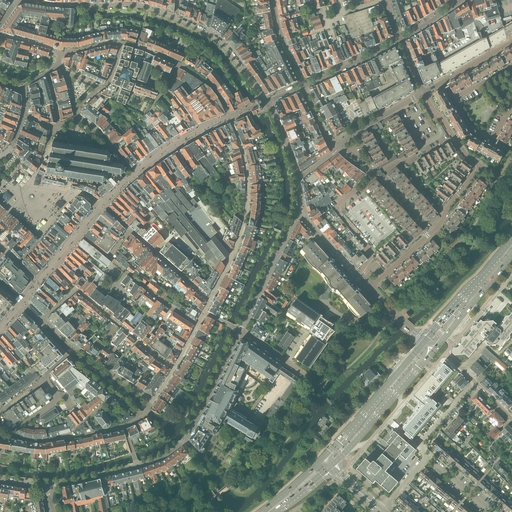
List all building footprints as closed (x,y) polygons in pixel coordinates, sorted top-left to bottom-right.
[(0,7),(5,11),(10,5),(9,3),(4,0),(2,0),(0,4),(0,3),(0,7)] [(163,0),(164,1),(162,9),(167,10),(174,12),(175,0),(163,0)] [(180,0),(180,5),(179,14),(185,16),(185,17),(188,5),(188,0),(185,0),(184,0),(180,0)] [(217,0),(216,6),(212,19),(209,29),(222,38),(240,10),(225,0),(217,0)] [(313,0),(314,3),(316,10),(325,6),(323,0),(313,0)] [(426,4),(424,0),(417,0),(424,17),(430,14),(426,4)] [(428,0),(424,0),(426,4),(430,14),(434,11),(432,6),(430,2),(428,0)] [(434,11),(438,8),(434,0),(428,0),(430,2),(432,6),(434,11)] [(434,0),(438,8),(446,3),(444,0),(434,0)] [(473,0),(472,0),(467,3),(473,19),(479,17),(476,10),(473,0)] [(473,0),(476,10),(479,17),(482,27),(488,25),(486,15),(480,0),(473,0)] [(487,0),(480,0),(486,15),(488,25),(495,23),(487,0)] [(487,0),(495,23),(497,30),(500,29),(498,22),(502,21),(501,18),(498,9),(496,3),(495,0),(487,0)] [(399,21),(406,17),(407,17),(403,7),(404,7),(402,1),(393,5),(394,8),(399,21)] [(423,18),(419,6),(418,6),(416,1),(410,4),(410,5),(412,10),(417,22),(423,18)] [(188,5),(185,17),(190,19),(193,8),(194,6),(194,3),(191,3),(191,5),(188,5)] [(216,6),(207,3),(206,10),(206,15),(206,17),(206,19),(205,26),(209,29),(212,19),(216,6)] [(467,3),(454,12),(461,30),(469,49),(469,50),(473,60),(486,53),(485,52),(483,48),(481,42),(474,22),(473,19),(467,3)] [(14,36),(13,36),(14,35),(15,35),(43,43),(45,35),(49,22),(49,20),(66,22),(66,25),(66,26),(67,27),(68,28),(69,28),(70,28),(71,28),(72,27),(72,26),(73,25),(73,22),(73,19),(75,19),(75,11),(74,10),(68,9),(68,10),(67,10),(58,9),(57,9),(55,9),(55,8),(54,8),(54,9),(52,9),(45,8),(46,8),(44,8),(42,8),(42,7),(41,7),(39,7),(38,7),(37,7),(35,7),(35,6),(34,6),(32,6),(31,6),(28,6),(28,5),(27,5),(25,5),(24,5),(17,7),(16,8),(15,10),(14,10),(15,11),(13,13),(11,15),(11,16),(9,18),(9,19),(7,21),(6,23),(5,23),(5,24),(4,26),(3,27),(2,29),(1,29),(1,30),(0,31),(0,32),(13,36),(13,37),(14,36)] [(382,5),(371,8),(373,13),(384,9),(382,5)] [(417,22),(412,10),(410,5),(404,7),(403,7),(407,17),(406,17),(411,26),(417,22)] [(193,8),(190,19),(197,22),(200,11),(197,10),(198,7),(194,6),(193,8)] [(271,12),(270,6),(255,7),(254,7),(255,11),(256,11),(257,14),(271,12)] [(369,14),(368,9),(344,17),(352,39),(354,38),(361,35),(362,37),(367,50),(373,46),(374,47),(380,43),(374,29),(374,28),(369,14)] [(280,16),(281,20),(281,23),(282,24),(291,21),(290,19),(302,16),(301,11),(299,11),(296,12),(289,14),(280,16)] [(449,15),(456,33),(458,39),(463,52),(468,63),(473,60),(469,50),(469,49),(461,30),(454,12),(449,15)] [(265,21),(272,20),(271,13),(264,14),(263,14),(264,21),(265,21)] [(449,15),(443,19),(452,43),(453,45),(457,55),(462,67),(467,63),(468,63),(463,52),(458,39),(456,33),(449,15)] [(377,18),(380,25),(383,31),(386,40),(393,36),(387,18),(382,20),(381,17),(377,18)] [(403,31),(411,26),(406,17),(399,21),(403,31)] [(296,19),(291,21),(282,24),(285,34),(293,32),(293,33),(300,31),(296,19)] [(443,19),(437,23),(445,46),(452,43),(443,19)] [(265,24),(262,25),(262,24),(261,25),(259,25),(260,28),(273,24),(272,20),(265,21),(265,24)] [(437,23),(431,27),(442,53),(446,62),(447,65),(450,73),(456,70),(451,59),(446,48),(445,46),(437,23)] [(495,23),(488,25),(495,46),(501,43),(497,30),(495,23)] [(380,43),(386,40),(383,31),(380,25),(374,28),(374,29),(380,43)] [(488,25),(482,27),(482,28),(484,33),(487,40),(490,49),(495,46),(488,25)] [(99,27),(99,28),(100,31),(100,33),(102,42),(107,41),(106,33),(107,33),(106,26),(99,27)] [(251,46),(254,44),(257,42),(256,41),(257,41),(256,38),(248,44),(249,45),(246,47),(243,43),(248,38),(244,34),(245,33),(246,32),(245,31),(241,27),(233,35),(227,41),(236,50),(239,55),(249,48),(251,46)] [(431,27),(425,31),(431,46),(432,47),(435,54),(438,61),(439,63),(439,65),(444,76),(445,76),(446,75),(450,73),(447,65),(446,62),(442,53),(431,27)] [(149,40),(155,42),(157,39),(154,38),(153,40),(150,39),(153,32),(151,32),(146,29),(143,28),(141,33),(138,43),(139,44),(145,47),(148,41),(149,41),(149,40)] [(114,40),(121,39),(120,29),(119,29),(119,32),(111,32),(112,36),(113,40),(114,40)] [(131,30),(126,30),(127,40),(135,43),(139,30),(136,29),(135,31),(131,30)] [(229,29),(222,38),(226,41),(233,33),(229,29)] [(274,29),(266,31),(260,33),(262,39),(263,39),(264,39),(275,35),(275,33),(274,29)] [(481,42),(439,65),(444,76),(445,76),(446,75),(450,73),(456,70),(462,67),(467,63),(468,63),(473,60),(486,53),(485,52),(490,49),(495,46),(501,43),(507,39),(504,30),(487,40),(481,42)] [(425,31),(418,35),(424,48),(425,50),(432,47),(431,46),(425,31)] [(287,42),(295,39),(295,38),(293,33),(293,32),(285,34),(287,42)] [(321,40),(319,41),(321,46),(320,46),(322,51),(328,68),(336,64),(329,46),(327,39),(324,32),(319,34),(321,40)] [(93,43),(102,42),(100,33),(91,35),(93,43)] [(348,59),(352,57),(347,43),(345,36),(344,36),(343,34),(339,36),(342,44),(348,59)] [(63,51),(63,50),(63,47),(60,46),(62,39),(59,38),(45,35),(43,43),(43,44),(44,45),(53,48),(63,51)] [(91,35),(76,39),(78,48),(93,43),(91,35)] [(268,44),(277,40),(277,39),(275,35),(264,39),(263,39),(265,45),(268,44)] [(418,35),(412,38),(420,57),(427,54),(425,50),(424,48),(418,35)] [(300,40),(301,39),(300,36),(295,38),(295,39),(287,42),(289,46),(297,43),(296,41),(300,39),(300,40)] [(337,42),(344,61),(348,59),(342,44),(339,36),(336,38),(337,42)] [(307,37),(301,39),(306,50),(307,51),(309,55),(307,51),(312,49),(314,53),(312,49),(309,43),(309,42),(309,41),(307,37)] [(362,37),(355,40),(360,53),(361,53),(368,50),(367,50),(362,37)] [(412,38),(406,42),(407,44),(410,52),(414,60),(421,58),(420,57),(412,38)] [(29,51),(30,45),(21,43),(13,41),(4,39),(2,43),(3,43),(1,47),(6,49),(9,51),(8,54),(4,52),(0,61),(13,65),(19,48),(29,51)] [(72,47),(78,48),(76,39),(62,39),(60,46),(63,47),(63,50),(66,50),(66,49),(72,49),(72,47)] [(309,43),(312,49),(314,53),(315,55),(322,71),(328,68),(322,51),(320,46),(321,46),(319,41),(318,39),(311,42),(310,42),(309,43)] [(149,41),(148,41),(145,47),(152,49),(155,42),(149,40),(149,41)] [(155,42),(152,49),(157,51),(157,53),(160,54),(161,53),(167,55),(177,60),(181,62),(185,55),(183,54),(178,52),(170,48),(172,43),(164,40),(162,45),(155,42)] [(265,52),(272,63),(272,64),(278,62),(278,61),(279,61),(286,58),(279,45),(277,40),(268,44),(263,47),(265,52)] [(351,42),(352,45),(356,55),(360,53),(355,40),(351,42)] [(329,46),(336,64),(344,61),(337,42),(332,43),(333,45),(329,46)] [(352,45),(350,46),(349,42),(347,43),(352,57),(356,55),(352,45)] [(298,44),(290,47),(293,54),(300,51),(299,48),(300,48),(299,46),(299,47),(298,44)] [(38,47),(30,45),(29,51),(29,53),(37,55),(37,54),(42,56),(44,48),(38,47)] [(109,46),(98,48),(100,56),(108,54),(107,54),(108,53),(109,46)] [(130,48),(123,46),(121,54),(118,64),(117,67),(115,73),(113,80),(111,84),(117,87),(121,89),(116,102),(125,105),(133,86),(134,80),(135,80),(135,79),(136,76),(143,52),(136,50),(134,54),(133,53),(129,68),(127,68),(131,53),(129,52),(130,48)] [(252,53),(250,50),(253,49),(251,46),(249,48),(239,55),(241,58),(242,60),(246,66),(259,57),(262,56),(259,51),(252,53)] [(380,57),(377,58),(389,83),(382,86),(380,87),(378,87),(378,88),(383,95),(373,100),(378,111),(414,91),(414,89),(402,65),(404,64),(397,47),(386,54),(380,57)] [(414,60),(413,60),(414,61),(415,64),(417,67),(417,68),(418,68),(419,70),(418,70),(419,71),(420,76),(422,80),(424,84),(428,85),(432,83),(434,82),(438,80),(438,79),(440,78),(444,76),(439,65),(439,63),(438,61),(435,54),(432,47),(425,50),(427,54),(420,57),(421,58),(414,60)] [(47,57),(49,59),(51,56),(48,55),(50,50),(44,48),(42,56),(47,57)] [(511,48),(503,54),(503,55),(468,76),(468,74),(449,85),(453,94),(472,83),(473,85),(477,82),(505,65),(505,66),(509,64),(508,62),(511,59),(511,48)] [(316,74),(311,61),(308,62),(307,60),(310,58),(309,55),(307,51),(306,50),(301,52),(302,56),(303,56),(305,61),(306,63),(308,67),(308,68),(311,76),(316,74)] [(83,52),(79,53),(76,62),(78,63),(75,72),(77,72),(78,69),(82,58),(84,52),(83,52)] [(132,92),(154,99),(158,92),(145,87),(144,87),(145,83),(146,84),(148,76),(152,65),(168,73),(169,74),(173,65),(154,57),(143,52),(136,76),(137,77),(136,80),(136,81),(135,81),(134,80),(133,86),(134,86),(132,92)] [(18,53),(13,65),(27,68),(28,60),(29,60),(29,58),(28,58),(29,55),(18,53)] [(74,54),(74,55),(72,61),(71,61),(69,68),(71,69),(74,62),(76,62),(79,53),(74,54)] [(309,55),(310,58),(311,61),(316,74),(322,71),(315,55),(314,53),(309,55)] [(72,61),(74,55),(65,56),(62,61),(66,62),(65,66),(69,69),(69,68),(71,61),(72,61)] [(259,57),(246,66),(254,77),(261,73),(257,68),(262,65),(264,64),(262,62),(259,57)] [(85,59),(82,58),(78,69),(84,71),(85,71),(87,65),(88,60),(85,59)] [(195,70),(200,63),(198,61),(199,61),(198,60),(195,63),(186,58),(184,63),(195,70)] [(286,58),(279,61),(282,66),(284,70),(291,84),(291,85),(298,82),(291,68),(286,58)] [(373,61),(371,62),(382,86),(389,83),(377,58),(373,61)] [(206,78),(207,77),(213,71),(201,61),(200,63),(195,70),(204,76),(206,78)] [(284,70),(282,66),(279,61),(278,61),(278,62),(272,64),(278,74),(282,81),(285,87),(291,84),(284,70)] [(305,61),(304,62),(298,64),(299,66),(303,64),(305,68),(301,70),(305,79),(311,76),(308,68),(308,67),(306,63),(305,61)] [(380,87),(382,86),(371,62),(364,64),(371,80),(373,82),(377,80),(380,87)] [(266,67),(268,71),(271,76),(279,90),(285,87),(282,81),(278,74),(272,64),(272,63),(266,67)] [(92,67),(88,77),(89,78),(92,79),(95,70),(96,68),(96,65),(93,64),(92,67)] [(261,73),(254,77),(255,78),(261,87),(262,89),(267,95),(273,92),(269,85),(265,79),(263,77),(262,75),(264,73),(268,71),(266,67),(264,64),(262,65),(264,68),(262,70),(263,72),(261,73)] [(92,67),(87,65),(85,71),(84,71),(83,75),(85,76),(88,77),(92,67)] [(99,71),(98,75),(106,78),(107,76),(111,68),(101,65),(99,71)] [(369,92),(378,88),(378,87),(379,87),(380,87),(377,80),(373,82),(371,80),(364,65),(357,68),(366,87),(368,91),(369,92),(369,91),(369,92)] [(368,91),(366,87),(357,68),(350,71),(358,87),(360,90),(362,89),(364,94),(368,91)] [(189,115),(195,126),(203,123),(225,114),(220,103),(215,96),(210,90),(207,87),(205,85),(198,80),(190,75),(186,72),(179,69),(174,76),(167,87),(176,99),(180,103),(185,111),(189,115)] [(52,82),(53,85),(64,81),(63,77),(62,77),(60,70),(52,73),(50,74),(51,76),(52,82)] [(207,77),(216,90),(223,85),(219,79),(217,76),(215,74),(213,71),(207,77)] [(268,71),(264,73),(267,78),(265,79),(269,85),(273,92),(279,90),(271,76),(268,71)] [(350,71),(344,74),(348,82),(347,82),(349,86),(353,93),(357,91),(355,88),(358,87),(350,71)] [(349,86),(347,82),(348,82),(344,74),(337,77),(339,82),(343,91),(347,89),(346,88),(349,86)] [(98,75),(96,81),(104,84),(106,78),(98,75)] [(334,101),(332,102),(333,104),(334,105),(336,105),(341,103),(342,104),(349,100),(348,100),(347,98),(347,97),(346,95),(345,95),(343,91),(336,77),(330,80),(324,83),(330,95),(331,94),(333,98),(333,99),(334,101)] [(45,79),(44,78),(43,78),(38,81),(41,87),(40,87),(37,89),(38,90),(30,93),(31,100),(30,100),(32,111),(32,116),(34,116),(34,117),(36,118),(36,116),(36,115),(38,115),(38,116),(45,117),(45,118),(49,118),(50,123),(56,123),(55,122),(55,121),(54,116),(53,112),(52,105),(50,96),(48,87),(45,79),(46,79),(45,79)] [(41,87),(38,81),(28,87),(30,93),(38,90),(37,89),(40,87),(41,87)] [(67,91),(64,81),(53,85),(55,94),(67,91)] [(324,83),(319,85),(326,98),(328,97),(330,101),(331,100),(332,102),(334,101),(333,99),(333,98),(331,94),(330,95),(324,83)] [(107,88),(103,91),(99,93),(98,94),(105,98),(107,99),(108,98),(110,99),(112,94),(114,94),(117,87),(111,84),(109,86),(107,88)] [(223,85),(216,90),(220,95),(227,90),(223,85)] [(322,101),(326,99),(326,98),(319,85),(315,87),(322,101)] [(315,87),(309,89),(309,90),(317,103),(318,103),(322,101),(315,87)] [(6,101),(5,104),(8,105),(10,101),(14,92),(8,89),(3,100),(6,101)] [(227,90),(220,95),(226,103),(231,100),(233,98),(227,90)] [(448,116),(449,119),(461,140),(470,135),(456,111),(457,111),(455,107),(452,109),(441,90),(433,94),(447,117),(448,116)] [(69,100),(67,91),(55,94),(57,100),(61,99),(62,103),(69,100)] [(368,91),(364,94),(363,94),(366,99),(365,99),(364,100),(371,114),(378,111),(371,96),(369,92),(369,91),(369,92),(368,91)] [(14,92),(10,101),(21,104),(21,101),(21,96),(14,92)] [(250,103),(249,103),(247,98),(242,100),(239,92),(234,94),(235,98),(236,102),(233,104),(236,110),(250,103)] [(301,93),(294,96),(300,109),(301,111),(302,113),(303,116),(311,112),(301,93)] [(92,108),(98,113),(99,112),(100,111),(99,109),(101,107),(102,108),(104,106),(102,105),(107,99),(105,98),(98,94),(88,103),(88,104),(92,108)] [(294,96),(287,98),(293,111),(294,112),(300,109),(294,96)] [(287,98),(281,101),(286,112),(279,114),(281,119),(290,115),(289,113),(293,111),(287,98)] [(57,100),(59,110),(65,108),(70,107),(69,100),(62,103),(61,99),(57,100)] [(190,129),(195,126),(189,115),(185,111),(180,103),(176,99),(171,102),(175,109),(172,111),(172,112),(173,113),(186,130),(190,129)] [(327,101),(326,99),(322,101),(318,103),(321,109),(329,104),(327,101)] [(231,100),(226,103),(231,113),(236,110),(233,104),(231,100)] [(365,117),(365,118),(369,115),(371,114),(364,100),(361,102),(358,103),(364,117),(365,117)] [(8,105),(21,110),(21,104),(10,101),(8,105)] [(186,130),(173,113),(172,112),(169,113),(166,109),(167,109),(160,101),(155,105),(158,108),(159,109),(179,134),(186,130)] [(275,105),(279,114),(286,112),(281,101),(276,103),(275,105)] [(417,103),(421,109),(421,110),(428,122),(431,120),(425,109),(425,108),(421,102),(420,101),(417,103)] [(334,105),(333,104),(332,102),(329,104),(321,109),(328,120),(339,114),(334,105)] [(8,105),(5,104),(2,104),(1,108),(20,114),(21,110),(8,105)] [(101,115),(98,113),(92,108),(88,104),(87,105),(81,113),(84,115),(83,115),(84,116),(91,121),(91,122),(92,122),(95,124),(102,116),(101,115)] [(110,110),(105,106),(101,110),(107,115),(110,110)] [(59,114),(60,121),(66,119),(70,117),(73,116),(72,112),(70,107),(65,108),(58,110),(59,114)] [(252,111),(251,111),(251,112),(252,113),(252,114),(253,115),(257,114),(256,112),(257,112),(260,110),(261,110),(262,108),(261,107),(260,107),(259,107),(258,107),(256,108),(255,109),(253,110),(252,111)] [(19,119),(20,114),(1,108),(0,108),(0,112),(5,114),(13,118),(13,117),(19,119)] [(157,118),(172,138),(179,134),(159,109),(154,113),(154,114),(152,115),(155,119),(157,118)] [(158,132),(166,142),(172,138),(157,118),(155,119),(152,115),(149,111),(141,118),(147,126),(151,130),(153,128),(157,133),(158,132)] [(283,124),(283,125),(297,120),(297,119),(301,117),(303,116),(302,113),(302,114),(301,111),(299,113),(299,112),(293,115),(281,120),(282,121),(283,124)] [(0,120),(2,122),(9,125),(16,128),(17,125),(18,119),(13,117),(13,118),(5,114),(0,112),(0,120)] [(95,124),(99,128),(108,118),(109,117),(102,112),(100,114),(99,112),(98,113),(101,115),(102,116),(95,124)] [(304,123),(306,129),(316,124),(311,112),(303,116),(301,117),(304,123)] [(347,129),(344,123),(339,114),(328,120),(327,121),(336,135),(347,129)] [(36,116),(36,118),(39,119),(50,123),(49,118),(45,118),(45,117),(38,116),(38,115),(36,115),(36,116)] [(252,120),(249,115),(245,117),(244,117),(249,129),(250,132),(250,133),(251,136),(260,130),(256,125),(254,125),(252,120)] [(381,125),(388,121),(395,116),(394,115),(380,123),(380,122),(377,124),(380,130),(383,128),(381,125)] [(396,116),(395,116),(388,121),(391,125),(390,126),(395,133),(405,127),(401,120),(398,115),(397,116),(396,116)] [(511,117),(509,116),(507,119),(509,120),(498,139),(506,144),(511,134),(511,117)] [(243,135),(238,136),(241,143),(247,142),(246,140),(248,139),(251,139),(252,138),(251,136),(250,133),(250,132),(249,129),(244,117),(234,122),(235,123),(234,123),(234,124),(234,125),(237,132),(238,135),(243,133),(242,130),(244,129),(246,134),(243,134),(243,135)] [(32,132),(39,135),(41,131),(38,130),(38,129),(36,129),(34,128),(35,126),(36,125),(37,125),(37,124),(33,121),(28,119),(26,118),(26,120),(25,121),(23,127),(22,128),(32,132)] [(112,121),(108,118),(99,128),(102,131),(112,121)] [(0,126),(7,131),(7,132),(14,134),(16,128),(9,125),(2,122),(0,120),(0,126)] [(297,126),(300,125),(297,120),(283,125),(286,131),(296,127),(297,126)] [(105,135),(113,128),(116,125),(112,121),(102,131),(105,135)] [(229,123),(225,125),(231,136),(233,141),(236,140),(235,136),(229,123)] [(42,136),(47,139),(48,134),(49,130),(45,129),(38,124),(37,127),(37,128),(36,129),(38,129),(38,130),(41,131),(39,135),(40,135),(40,136),(42,136)] [(306,129),(305,130),(306,132),(309,131),(310,134),(311,134),(314,132),(319,129),(316,124),(306,129)] [(113,145),(116,143),(121,138),(121,137),(125,134),(116,125),(113,128),(116,132),(109,139),(109,140),(113,145)] [(225,125),(222,127),(227,138),(228,138),(231,136),(225,125)] [(371,132),(372,132),(378,129),(376,125),(367,131),(369,133),(371,132)] [(0,134),(4,139),(2,140),(3,141),(9,144),(12,137),(13,137),(14,134),(7,132),(7,131),(0,126),(0,134)] [(143,128),(144,129),(148,134),(152,139),(159,147),(162,145),(151,130),(147,126),(145,128),(144,127),(143,128)] [(222,127),(216,130),(225,145),(226,145),(227,144),(227,145),(229,144),(228,143),(230,142),(228,138),(227,138),(222,127)] [(286,131),(291,144),(301,139),(302,139),(306,137),(303,131),(302,131),(301,129),(297,131),(296,127),(286,131)] [(399,140),(402,145),(412,139),(409,134),(405,127),(395,133),(399,141),(399,140)] [(17,140),(22,143),(25,137),(37,142),(40,135),(39,135),(32,132),(22,128),(17,140)] [(109,139),(116,132),(113,128),(105,135),(109,139)] [(140,161),(145,157),(149,153),(144,146),(140,140),(139,140),(135,135),(136,134),(133,130),(134,129),(132,128),(125,134),(121,137),(121,138),(116,143),(113,145),(114,146),(117,144),(118,143),(123,139),(129,147),(140,161)] [(136,134),(135,135),(139,140),(140,140),(144,146),(149,153),(155,149),(151,144),(141,131),(139,128),(134,132),(136,134)] [(151,130),(162,145),(166,142),(158,132),(157,133),(153,128),(151,130)] [(155,149),(159,147),(152,139),(148,134),(144,129),(141,131),(151,144),(155,149)] [(311,134),(312,137),(311,138),(312,139),(312,140),(313,140),(319,137),(322,135),(319,129),(314,132),(311,134)] [(225,145),(216,130),(211,133),(218,143),(223,151),(223,152),(225,155),(232,152),(234,151),(234,150),(233,148),(231,143),(229,144),(227,145),(227,144),(226,145),(225,145)] [(249,141),(251,140),(252,143),(254,143),(253,139),(262,134),(263,134),(260,130),(251,136),(252,138),(251,139),(248,139),(249,141)] [(367,131),(362,134),(364,137),(361,138),(362,140),(364,143),(374,137),(372,132),(371,132),(369,133),(367,131)] [(219,153),(220,154),(223,152),(223,151),(218,143),(211,133),(206,135),(213,145),(219,153)] [(77,181),(78,181),(78,180),(81,180),(82,181),(82,182),(83,180),(87,181),(86,183),(87,183),(88,181),(91,182),(91,183),(92,184),(92,182),(96,182),(96,184),(97,184),(97,183),(102,183),(103,182),(105,181),(106,181),(107,180),(105,179),(106,179),(106,176),(108,175),(108,173),(112,174),(112,176),(113,174),(116,175),(115,176),(116,176),(116,175),(120,175),(120,177),(121,177),(121,175),(123,173),(124,174),(125,173),(124,172),(124,169),(125,169),(125,168),(124,168),(122,166),(123,164),(122,164),(121,163),(119,161),(114,153),(111,153),(111,155),(109,155),(107,152),(108,151),(107,150),(108,150),(105,149),(103,148),(92,145),(78,143),(73,142),(72,142),(72,143),(73,143),(72,144),(72,146),(68,145),(68,142),(69,137),(64,137),(60,136),(55,135),(54,135),(53,141),(52,141),(52,143),(51,142),(51,143),(52,144),(50,150),(48,160),(45,172),(45,174),(44,174),(44,175),(44,176),(43,176),(42,181),(42,182),(43,182),(43,181),(45,182),(46,183),(46,182),(49,183),(48,183),(49,183),(52,183),(52,184),(55,184),(55,185),(55,184),(58,185),(61,186),(62,186),(64,186),(64,187),(65,187),(65,186),(66,182),(72,183),(72,180),(73,181),(73,179),(77,179),(77,181)] [(206,135),(201,138),(208,149),(216,161),(222,158),(220,154),(219,153),(213,145),(206,135)] [(312,139),(311,138),(310,135),(309,135),(306,137),(302,139),(301,139),(291,144),(293,151),(303,145),(307,143),(310,141),(310,140),(312,139)] [(293,151),(296,157),(305,152),(313,147),(316,145),(325,141),(322,136),(322,135),(319,137),(313,140),(314,140),(313,141),(313,140),(313,141),(311,142),(310,141),(307,143),(303,145),(293,151)] [(374,137),(364,143),(366,145),(368,150),(371,155),(381,149),(378,145),(378,144),(374,137)] [(500,162),(503,156),(504,154),(485,143),(486,142),(483,139),(481,142),(471,137),(467,145),(480,153),(481,152),(500,162)] [(208,149),(201,138),(194,142),(200,150),(206,159),(212,166),(217,162),(216,161),(208,149)] [(118,143),(125,151),(135,164),(140,161),(129,147),(123,139),(118,143)] [(404,149),(406,153),(409,157),(416,153),(419,151),(415,144),(412,139),(402,145),(405,149),(404,149)] [(28,147),(28,146),(22,143),(17,140),(16,144),(20,148),(24,151),(28,147)] [(230,142),(231,143),(233,148),(234,150),(238,148),(236,140),(233,141),(230,142)] [(251,140),(241,143),(243,149),(253,146),(252,143),(251,140)] [(32,141),(28,146),(28,147),(24,151),(19,157),(22,161),(23,162),(23,163),(28,158),(31,154),(33,151),(36,149),(33,146),(34,145),(36,147),(38,144),(37,143),(37,144),(35,143),(32,141)] [(316,145),(313,147),(316,152),(319,151),(327,146),(325,141),(316,145)] [(200,150),(194,142),(187,146),(193,155),(193,156),(197,161),(200,165),(203,170),(204,169),(209,176),(214,182),(220,177),(212,166),(206,159),(200,150)] [(439,149),(445,160),(452,155),(457,152),(452,144),(451,142),(446,145),(439,149)] [(131,168),(135,164),(125,151),(118,143),(117,144),(120,147),(116,149),(118,152),(125,160),(126,161),(128,163),(131,168)] [(16,144),(14,150),(18,156),(19,157),(24,151),(20,148),(16,144)] [(187,146),(179,151),(185,159),(192,170),(194,172),(196,176),(201,183),(209,176),(204,169),(203,170),(200,165),(197,161),(193,156),(193,155),(187,146)] [(319,151),(316,152),(314,153),(318,159),(324,155),(330,151),(327,146),(319,151)] [(296,157),(298,165),(314,153),(316,152),(313,147),(305,152),(296,157)] [(381,149),(371,155),(373,160),(374,160),(376,164),(378,167),(381,165),(388,161),(384,153),(383,153),(381,149)] [(437,164),(445,160),(439,149),(432,154),(432,153),(427,156),(433,166),(437,164)] [(28,158),(23,163),(24,163),(24,164),(26,165),(29,168),(32,163),(36,158),(36,157),(38,152),(35,151),(32,155),(31,154),(28,158)] [(185,159),(179,151),(176,152),(181,159),(190,172),(191,174),(194,172),(192,170),(185,159)] [(176,152),(170,157),(180,172),(186,179),(187,181),(191,178),(190,176),(191,174),(190,172),(181,159),(176,152)] [(234,161),(241,158),(239,152),(233,155),(232,155),(234,161)] [(245,154),(247,162),(254,160),(257,160),(255,152),(252,152),(245,154)] [(307,167),(318,159),(314,153),(298,165),(299,165),(299,167),(301,171),(307,167)] [(335,169),(337,171),(340,168),(343,166),(348,161),(343,157),(339,153),(329,161),(335,169)] [(409,157),(406,153),(404,154),(404,153),(398,157),(401,162),(406,159),(407,161),(417,155),(416,153),(409,157)] [(384,170),(399,161),(396,156),(388,161),(381,165),(384,170)] [(428,169),(433,166),(427,156),(422,159),(415,163),(421,174),(429,169),(428,169)] [(32,163),(29,168),(31,169),(35,172),(38,166),(40,161),(39,161),(40,158),(36,157),(36,158),(32,163)] [(180,172),(170,157),(165,160),(173,172),(181,183),(183,186),(184,187),(188,185),(186,182),(187,181),(186,179),(180,172)] [(48,160),(47,159),(45,159),(43,162),(40,167),(37,173),(43,176),(44,176),(44,175),(44,174),(45,174),(45,172),(48,160)] [(231,163),(233,169),(237,168),(237,167),(242,166),(241,159),(231,163)] [(166,169),(170,175),(172,178),(174,181),(177,179),(180,183),(177,185),(180,188),(183,186),(181,183),(173,172),(165,160),(161,162),(166,169)] [(249,172),(260,171),(259,167),(264,166),(265,166),(265,168),(275,165),(274,161),(265,164),(263,164),(260,165),(259,165),(248,166),(249,172)] [(332,171),(335,169),(329,161),(324,165),(329,171),(329,170),(330,171),(332,170),(332,171)] [(345,172),(352,165),(348,162),(348,161),(343,166),(340,168),(342,170),(344,173),(345,172)] [(454,172),(463,179),(469,172),(469,173),(471,170),(472,169),(473,168),(467,164),(464,161),(463,161),(460,165),(454,172)] [(161,162),(154,167),(158,172),(162,177),(161,177),(166,183),(173,192),(178,199),(188,210),(190,212),(195,208),(193,206),(197,203),(193,198),(189,201),(181,190),(180,188),(177,185),(180,183),(177,179),(174,181),(172,178),(170,175),(166,169),(161,162)] [(329,171),(324,165),(318,169),(325,175),(327,173),(329,175),(330,174),(331,176),(332,175),(329,171)] [(348,176),(346,179),(348,181),(351,178),(359,169),(357,168),(352,165),(345,172),(348,176)] [(237,175),(244,174),(244,173),(242,166),(237,167),(237,168),(233,169),(235,175),(237,175)] [(184,214),(188,210),(178,199),(173,192),(166,183),(161,177),(162,177),(158,172),(154,167),(147,172),(156,184),(175,205),(183,215),(184,214)] [(397,185),(406,177),(400,171),(396,167),(388,175),(392,179),(397,185)] [(318,169),(316,170),(323,179),(325,181),(328,179),(326,176),(325,175),(318,169)] [(351,178),(357,183),(365,173),(359,169),(351,178)] [(325,181),(323,179),(316,170),(313,172),(322,183),(325,181)] [(380,170),(379,171),(378,171),(376,172),(382,179),(385,176),(383,173),(382,174),(380,170)] [(156,184),(147,172),(142,176),(153,188),(169,208),(171,211),(173,213),(188,232),(186,233),(186,234),(187,233),(189,235),(190,237),(192,240),(194,242),(196,245),(198,247),(201,250),(206,256),(209,254),(211,251),(206,244),(207,243),(197,230),(184,214),(183,215),(175,205),(156,184)] [(307,183),(308,185),(311,183),(314,188),(317,187),(322,184),(322,183),(313,172),(302,181),(301,182),(302,186),(307,183)] [(449,179),(446,183),(455,190),(456,189),(457,188),(459,185),(463,179),(454,172),(449,178),(449,179)] [(108,173),(108,175),(108,176),(108,177),(108,179),(108,180),(109,182),(110,183),(109,183),(113,187),(116,184),(111,179),(112,178),(112,176),(112,174),(108,173)] [(122,179),(121,177),(120,177),(120,175),(116,175),(116,176),(115,176),(116,175),(113,174),(112,176),(112,178),(111,179),(116,184),(122,179)] [(232,183),(237,181),(238,180),(244,181),(244,174),(237,175),(235,175),(235,176),(228,178),(232,183)] [(108,176),(108,175),(106,176),(106,179),(105,179),(107,180),(106,181),(105,181),(103,182),(102,183),(101,183),(102,185),(101,186),(102,188),(102,189),(105,193),(106,194),(113,187),(109,183),(110,183),(109,182),(108,180),(108,179),(108,177),(108,176)] [(153,188),(142,176),(136,181),(144,190),(151,198),(157,205),(163,211),(167,215),(171,211),(169,208),(153,188)] [(376,177),(366,186),(367,188),(376,180),(377,179),(376,177)] [(412,184),(406,177),(397,185),(403,191),(406,196),(415,188),(412,184)] [(84,191),(86,186),(77,185),(77,182),(77,181),(77,179),(73,179),(73,181),(72,180),(72,183),(72,184),(71,184),(70,186),(70,189),(77,190),(84,191)] [(367,188),(368,189),(373,194),(374,194),(377,197),(386,189),(382,185),(382,186),(376,180),(367,188)] [(446,228),(445,229),(446,230),(446,229),(448,230),(452,233),(468,212),(467,211),(487,186),(480,180),(460,206),(459,206),(457,209),(458,210),(445,227),(446,228)] [(168,216),(167,215),(163,211),(157,205),(151,198),(144,190),(136,181),(132,184),(144,197),(149,203),(157,212),(164,220),(168,216)] [(336,187),(340,190),(344,194),(345,194),(345,195),(349,191),(351,189),(352,189),(351,189),(350,187),(346,184),(344,186),(340,182),(336,187)] [(259,185),(250,186),(250,194),(261,194),(263,194),(263,192),(259,192),(259,187),(265,186),(267,186),(266,183),(261,184),(259,184),(259,185)] [(304,194),(311,190),(308,185),(307,183),(302,186),(304,192),(304,194)] [(455,190),(446,183),(443,186),(437,193),(446,200),(451,194),(452,194),(454,192),(455,191),(455,190)] [(86,184),(86,186),(84,191),(93,195),(95,189),(95,187),(86,184)] [(162,221),(164,220),(157,212),(149,203),(144,197),(132,184),(128,187),(140,201),(140,200),(145,206),(148,209),(151,207),(162,221)] [(341,196),(344,194),(340,190),(334,184),(333,184),(326,189),(322,191),(318,193),(319,196),(314,198),(315,198),(306,202),(307,208),(325,197),(328,195),(333,192),(335,190),(341,196)] [(144,208),(145,206),(140,200),(140,201),(128,187),(127,188),(124,191),(132,198),(131,198),(138,205),(140,203),(144,208)] [(304,194),(305,199),(315,195),(314,191),(315,190),(316,191),(318,190),(317,187),(314,188),(311,190),(304,194)] [(102,188),(96,190),(98,191),(97,192),(98,192),(98,193),(100,197),(105,193),(102,189),(102,188)] [(415,188),(406,196),(410,200),(411,200),(416,206),(425,198),(419,191),(419,192),(415,188)] [(386,208),(395,200),(389,194),(390,194),(386,189),(377,197),(381,201),(380,202),(386,208)] [(132,198),(124,191),(120,195),(132,207),(136,211),(143,218),(147,215),(145,213),(144,211),(144,212),(138,205),(131,198),(132,198)] [(319,196),(318,193),(317,194),(315,195),(305,199),(306,202),(315,198),(314,198),(319,196)] [(120,195),(116,199),(127,209),(135,218),(140,223),(143,226),(147,222),(143,218),(136,211),(132,207),(120,195)] [(318,210),(322,209),(327,205),(329,204),(332,202),(330,198),(328,195),(325,197),(307,208),(309,217),(318,210)] [(77,197),(75,199),(82,205),(77,211),(84,216),(90,208),(90,205),(87,202),(82,198),(77,197)] [(431,204),(425,198),(416,206),(421,211),(421,212),(425,216),(434,208),(430,204),(431,204)] [(75,199),(71,205),(76,209),(77,211),(82,205),(75,199)] [(120,218),(128,226),(135,218),(127,209),(116,199),(114,201),(108,207),(118,216),(120,218)] [(395,200),(386,208),(392,215),(392,214),(396,218),(405,210),(401,206),(400,206),(395,200)] [(260,205),(252,204),(251,207),(251,210),(259,212),(259,209),(260,208),(259,208),(260,206),(260,205)] [(67,209),(73,214),(76,209),(71,205),(67,209)] [(434,208),(425,216),(429,220),(431,218),(433,221),(437,216),(436,214),(437,212),(434,208)] [(67,209),(63,214),(70,220),(77,225),(79,222),(71,216),(73,214),(67,209)] [(73,214),(71,216),(79,222),(84,216),(77,211),(76,209),(73,214)] [(318,210),(309,217),(314,222),(321,216),(325,213),(322,209),(318,210)] [(405,210),(396,218),(399,222),(405,229),(414,221),(408,215),(408,214),(405,210)] [(115,228),(119,224),(105,211),(100,216),(112,226),(115,228)] [(335,217),(337,215),(338,215),(335,212),(332,213),(329,216),(317,226),(320,230),(321,228),(328,223),(327,221),(331,217),(333,219),(335,217)] [(8,213),(4,218),(1,222),(5,225),(12,216),(8,213)] [(180,238),(181,237),(186,233),(188,232),(173,213),(169,216),(169,215),(168,216),(164,220),(165,220),(167,223),(169,225),(172,229),(173,228),(180,238)] [(59,220),(65,225),(67,224),(73,230),(77,226),(77,225),(70,220),(63,214),(60,219),(59,220)] [(314,222),(317,226),(329,216),(327,214),(327,215),(322,218),(321,216),(314,222)] [(0,236),(3,233),(4,233),(5,231),(8,228),(15,219),(14,218),(12,216),(5,225),(1,222),(0,223),(0,236)] [(100,217),(96,221),(108,231),(109,229),(111,230),(113,232),(116,229),(119,231),(122,227),(119,224),(115,228),(112,226),(100,216),(100,217)] [(234,216),(232,221),(239,227),(241,222),(234,216)] [(128,226),(135,232),(139,229),(139,228),(137,226),(140,223),(135,218),(128,226)] [(9,234),(12,231),(15,227),(19,222),(15,219),(8,228),(5,231),(9,234)] [(150,225),(151,227),(145,232),(146,233),(141,237),(147,242),(152,237),(157,232),(160,229),(163,227),(161,224),(157,219),(153,223),(150,225)] [(323,233),(327,237),(335,231),(340,226),(344,223),(340,219),(338,221),(335,223),(331,227),(331,226),(323,233)] [(59,220),(56,224),(61,228),(62,229),(69,235),(73,230),(67,224),(65,225),(59,220)] [(236,237),(239,227),(232,221),(230,220),(229,224),(231,225),(229,230),(236,237)] [(296,227),(293,233),(301,237),(302,238),(310,231),(309,229),(301,220),(300,220),(296,227)] [(101,230),(116,242),(120,237),(122,234),(125,230),(122,227),(119,231),(116,229),(113,232),(111,230),(109,229),(108,231),(96,221),(93,225),(98,229),(100,230),(101,230)] [(329,225),(328,223),(321,228),(320,230),(323,233),(331,226),(331,227),(335,223),(334,221),(331,224),(330,224),(329,225)] [(414,221),(405,229),(411,235),(415,239),(423,231),(419,226),(419,227),(414,221)] [(9,238),(11,240),(12,238),(16,234),(23,226),(19,222),(15,227),(12,231),(9,234),(7,237),(9,238)] [(61,228),(56,224),(52,228),(48,233),(46,237),(52,242),(59,247),(69,235),(62,229),(61,228)] [(98,229),(93,225),(89,231),(97,237),(93,243),(107,254),(116,242),(101,230),(100,230),(98,229)] [(215,234),(217,232),(219,231),(213,225),(209,228),(215,234)] [(12,238),(17,243),(19,241),(21,239),(22,237),(28,231),(23,226),(16,234),(12,238)] [(246,226),(244,230),(247,231),(246,233),(254,235),(256,228),(254,227),(254,228),(248,226),(246,226)] [(137,233),(141,237),(146,233),(145,232),(143,230),(142,231),(140,229),(137,233)] [(236,237),(229,230),(227,229),(223,240),(231,249),(232,248),(236,237)] [(252,238),(254,235),(246,233),(247,231),(244,230),(243,235),(245,236),(244,239),(252,241),(252,238)] [(20,243),(21,244),(22,243),(24,241),(31,234),(31,233),(28,231),(22,237),(21,239),(19,241),(20,243)] [(97,237),(89,231),(85,237),(93,243),(97,237)] [(313,234),(310,231),(302,238),(303,239),(304,237),(306,239),(305,240),(306,241),(307,239),(313,234)] [(339,234),(335,231),(327,237),(331,241),(338,235),(339,234)] [(335,246),(339,250),(347,242),(351,239),(355,235),(351,231),(347,235),(349,237),(344,241),(342,239),(335,246)] [(164,241),(157,232),(152,237),(147,242),(154,248),(156,246),(157,246),(158,247),(164,241)] [(293,233),(291,236),(300,241),(301,239),(300,239),(301,237),(293,233)] [(19,246),(20,247),(21,249),(24,246),(29,241),(34,236),(31,234),(24,241),(22,243),(21,244),(19,246)] [(126,249),(127,248),(135,238),(130,234),(128,238),(127,238),(125,242),(124,241),(124,242),(122,246),(126,249)] [(331,241),(335,246),(342,239),(338,235),(331,241)] [(355,235),(351,239),(354,244),(359,239),(355,235)] [(391,244),(398,253),(404,247),(405,248),(409,244),(401,235),(397,239),(397,238),(391,244)] [(38,240),(34,236),(29,241),(24,246),(29,250),(31,248),(38,240)] [(2,242),(6,246),(11,240),(9,238),(7,237),(2,242)] [(48,247),(52,242),(46,237),(42,241),(48,247)] [(214,237),(207,243),(206,244),(211,251),(212,250),(221,262),(229,255),(214,237)] [(10,250),(17,243),(12,238),(11,240),(6,246),(10,250)] [(127,248),(133,253),(141,244),(135,238),(127,248)] [(244,239),(241,246),(250,250),(253,251),(254,247),(254,248),(255,247),(254,247),(255,243),(261,245),(262,243),(252,238),(252,241),(244,239)] [(94,259),(104,267),(101,270),(104,273),(106,269),(105,268),(110,262),(98,252),(92,247),(83,240),(78,246),(86,252),(89,255),(90,256),(94,259)] [(290,240),(286,247),(294,251),(296,246),(300,249),(302,247),(297,244),(290,240)] [(42,241),(40,243),(47,250),(49,247),(48,247),(42,241)] [(324,278),(328,284),(330,287),(332,289),(335,292),(339,295),(343,299),(344,300),(347,304),(349,308),(350,309),(352,312),(355,315),(356,316),(360,319),(362,317),(371,309),(369,307),(371,305),(360,293),(360,292),(361,290),(359,288),(356,287),(356,288),(347,278),(347,277),(344,273),(343,273),(334,263),(335,263),(335,260),(333,258),(331,258),(330,259),(315,242),(315,243),(314,244),(311,241),(302,249),(303,250),(301,251),(304,256),(307,260),(307,261),(309,264),(310,264),(313,267),(317,271),(321,274),(324,278)] [(440,248),(434,241),(417,256),(416,254),(413,257),(389,279),(390,281),(389,281),(391,283),(392,283),(395,286),(419,264),(420,266),(440,248)] [(52,255),(59,247),(52,242),(48,247),(49,247),(47,250),(52,255)] [(159,252),(181,272),(190,262),(168,242),(159,252)] [(349,244),(347,242),(339,250),(343,254),(350,247),(348,244),(349,244)] [(21,244),(20,243),(19,244),(20,245),(19,246),(17,244),(14,248),(11,251),(19,259),(20,259),(29,250),(24,246),(21,249),(20,247),(19,246),(21,244)] [(52,255),(47,250),(40,243),(37,246),(50,258),(52,255)] [(362,243),(357,247),(361,251),(366,247),(362,243)] [(131,255),(136,260),(146,248),(141,244),(133,253),(131,255)] [(392,258),(398,253),(391,244),(384,250),(379,255),(387,263),(393,259),(392,258)] [(34,250),(46,262),(50,258),(37,246),(34,250)] [(86,259),(90,262),(91,261),(87,258),(89,255),(86,252),(78,246),(75,249),(86,259)] [(249,254),(250,250),(241,246),(238,253),(246,256),(247,253),(249,254)] [(193,252),(196,255),(197,255),(204,264),(206,262),(204,259),(206,256),(201,250),(198,247),(193,251),(193,252)] [(286,247),(283,254),(291,258),(295,259),(296,257),(291,255),(294,251),(286,247)] [(352,249),(350,247),(343,254),(346,257),(353,251),(354,250),(353,248),(352,249)] [(136,261),(141,266),(151,253),(146,248),(136,260),(137,260),(136,261)] [(101,271),(95,266),(90,262),(86,259),(75,249),(68,257),(82,269),(82,270),(84,271),(85,272),(82,274),(86,278),(89,275),(90,276),(94,271),(98,275),(94,280),(99,284),(101,286),(102,286),(109,277),(104,273),(101,270),(101,271)] [(42,267),(46,262),(34,250),(31,252),(30,254),(36,261),(42,267)] [(211,251),(209,254),(206,256),(204,259),(206,262),(213,270),(219,276),(224,266),(221,262),(212,250),(211,251)] [(355,253),(353,251),(346,257),(349,261),(358,254),(357,253),(357,252),(355,253)] [(352,263),(354,265),(359,260),(364,255),(360,251),(357,253),(358,254),(349,261),(351,263),(352,263)] [(151,253),(141,266),(140,267),(138,266),(132,273),(132,274),(135,276),(138,273),(141,269),(140,269),(141,268),(146,272),(157,258),(151,253)] [(246,256),(238,253),(236,258),(243,262),(245,258),(245,259),(246,256)] [(30,262),(33,264),(39,271),(42,267),(36,261),(30,254),(27,257),(31,261),(30,262)] [(127,259),(124,256),(121,254),(116,261),(122,266),(126,262),(126,261),(127,259)] [(283,254),(280,259),(289,263),(291,258),(283,254)] [(364,255),(359,260),(363,264),(367,259),(364,255)] [(387,263),(379,255),(376,258),(378,259),(376,261),(380,266),(382,264),(384,266),(387,263)] [(4,256),(0,260),(0,278),(7,284),(8,283),(9,284),(12,287),(19,293),(21,293),(30,281),(30,280),(24,274),(10,261),(4,256)] [(36,275),(39,271),(33,264),(30,262),(31,261),(27,257),(22,261),(22,263),(34,275),(36,275)] [(65,261),(77,273),(80,271),(82,270),(82,269),(68,257),(65,261)] [(162,263),(157,258),(146,272),(152,277),(153,275),(157,270),(162,263)] [(232,261),(231,264),(240,268),(241,268),(242,266),(241,265),(243,262),(236,258),(234,262),(232,261)] [(289,263),(280,259),(277,265),(274,271),(283,275),(285,276),(290,265),(291,264),(289,263)] [(356,266),(358,268),(363,264),(359,260),(354,265),(356,267),(356,266)] [(77,273),(65,261),(61,265),(76,279),(77,281),(78,282),(75,286),(79,290),(86,281),(82,277),(77,273)] [(130,266),(127,269),(127,270),(132,273),(138,266),(140,267),(141,266),(136,261),(135,261),(130,266)] [(192,270),(196,265),(192,262),(185,269),(189,273),(191,271),(190,270),(192,270)] [(159,275),(157,277),(160,279),(163,275),(168,268),(162,263),(157,270),(161,274),(159,276),(159,275)] [(232,267),(230,270),(239,275),(241,271),(239,270),(240,268),(231,264),(230,267),(232,267)] [(76,279),(61,265),(58,269),(66,277),(72,283),(74,282),(74,281),(75,281),(74,281),(76,279)] [(189,273),(192,275),(194,274),(195,275),(199,271),(200,269),(196,265),(192,270),(190,270),(191,271),(189,273)] [(167,281),(168,280),(173,273),(168,268),(163,275),(162,276),(167,281)] [(213,270),(211,273),(209,276),(210,276),(216,281),(219,276),(213,270)] [(238,278),(239,275),(230,270),(229,274),(227,273),(225,276),(235,281),(235,280),(236,278),(238,278)] [(55,271),(52,275),(65,288),(68,285),(63,280),(61,277),(61,276),(60,275),(60,276),(55,271)] [(200,271),(199,271),(195,275),(194,274),(192,275),(189,279),(192,282),(196,277),(197,278),(198,277),(200,275),(198,274),(200,271)] [(274,271),(272,276),(279,280),(280,281),(283,275),(274,271)] [(172,287),(179,279),(173,273),(168,280),(170,283),(169,284),(172,287)] [(70,287),(68,285),(65,288),(52,275),(48,278),(59,288),(63,292),(66,289),(67,290),(70,287)] [(197,286),(201,282),(202,280),(198,277),(200,275),(198,277),(197,278),(196,277),(192,282),(197,286)] [(131,282),(132,281),(132,280),(130,278),(127,276),(121,283),(125,286),(128,281),(131,283),(131,282)] [(213,286),(216,281),(210,276),(207,280),(213,286)] [(225,276),(219,287),(228,291),(231,285),(237,289),(242,291),(244,286),(244,285),(235,280),(235,281),(225,276)] [(272,276),(269,282),(277,286),(279,280),(272,276)] [(48,278),(45,282),(59,294),(60,293),(57,290),(59,288),(48,278)] [(155,283),(155,284),(156,282),(152,279),(147,286),(151,289),(155,283)] [(172,287),(177,291),(185,283),(179,279),(172,287)] [(87,280),(86,281),(79,290),(83,292),(91,283),(87,280)] [(202,280),(201,282),(210,290),(213,286),(207,280),(206,281),(205,282),(203,280),(202,280)] [(45,282),(41,287),(58,302),(65,295),(61,292),(60,293),(59,294),(45,282)] [(210,290),(201,282),(197,286),(207,295),(208,294),(210,290)] [(266,288),(273,292),(277,286),(269,282),(266,288)] [(89,297),(95,289),(97,287),(92,283),(84,293),(89,297)] [(158,286),(155,284),(155,283),(151,289),(156,293),(160,288),(158,286)] [(190,288),(185,283),(177,291),(182,296),(183,296),(190,288)] [(129,293),(132,296),(139,287),(134,284),(129,293)] [(53,307),(58,302),(41,287),(41,286),(36,291),(36,292),(42,297),(50,304),(53,306),(53,307)] [(132,296),(129,300),(135,304),(138,301),(138,300),(145,291),(140,286),(139,287),(132,296)] [(228,291),(219,287),(218,290),(220,291),(218,294),(225,298),(228,292),(228,291)] [(190,298),(194,302),(198,296),(198,295),(197,295),(196,294),(195,292),(190,288),(183,296),(186,298),(186,299),(188,301),(190,298)] [(266,288),(261,297),(273,305),(279,297),(275,295),(275,294),(274,294),(273,293),(273,292),(266,288)] [(89,297),(91,299),(99,292),(95,289),(89,297)] [(138,301),(143,305),(145,304),(150,308),(156,301),(151,296),(149,293),(145,291),(138,300),(138,301)] [(33,296),(49,311),(51,309),(48,306),(50,304),(42,297),(36,292),(33,296)] [(78,302),(79,303),(84,298),(77,292),(72,297),(78,302)] [(101,294),(99,292),(91,299),(95,302),(101,294)] [(0,293),(0,321),(13,306),(13,304),(8,299),(5,297),(3,296),(1,294),(0,293)] [(101,294),(95,302),(98,304),(105,297),(101,294)] [(222,304),(225,298),(218,294),(216,297),(214,296),(213,299),(222,304)] [(105,297),(98,304),(102,307),(103,306),(110,297),(107,295),(105,297)] [(44,316),(49,311),(33,296),(29,301),(44,316)] [(199,296),(198,296),(194,302),(192,304),(201,310),(205,302),(200,297),(200,298),(199,297),(199,296)] [(78,312),(81,308),(79,306),(78,306),(78,307),(75,304),(78,302),(72,297),(68,301),(74,306),(74,307),(78,312)] [(110,297),(103,306),(106,307),(114,299),(110,297)] [(255,318),(258,320),(257,322),(258,324),(258,325),(259,325),(260,326),(260,325),(262,327),(261,327),(263,328),(263,327),(264,326),(264,325),(263,325),(270,316),(267,314),(267,313),(265,312),(266,311),(267,309),(278,317),(282,312),(273,305),(261,297),(252,316),(251,318),(254,319),(255,318)] [(87,301),(84,298),(79,303),(77,305),(78,306),(79,306),(81,305),(83,306),(87,301)] [(313,335),(313,336),(311,335),(311,334),(294,357),(297,359),(296,359),(309,368),(310,369),(328,343),(327,342),(330,337),(335,332),(335,331),(331,329),(334,325),(328,321),(322,317),(323,316),(298,298),(297,300),(297,299),(288,312),(287,314),(296,321),(301,325),(301,324),(310,331),(310,330),(311,328),(312,329),(313,330),(313,331),(314,332),(314,333),(314,334),(313,335)] [(114,299),(106,307),(110,311),(117,301),(114,299)] [(211,306),(220,310),(222,307),(220,306),(222,304),(213,299),(211,301),(213,303),(211,306)] [(91,304),(87,301),(83,306),(85,308),(82,310),(84,311),(86,309),(91,304)] [(113,314),(119,304),(120,303),(117,301),(110,311),(113,314)] [(156,301),(150,308),(146,314),(150,317),(152,315),(161,304),(156,301)] [(59,308),(62,313),(66,317),(74,310),(72,307),(70,308),(65,303),(59,308)] [(84,318),(84,317),(89,312),(93,306),(91,304),(86,309),(84,311),(82,313),(81,315),(83,317),(84,318)] [(119,304),(113,314),(112,316),(115,318),(123,308),(119,304)] [(152,315),(150,317),(154,320),(159,315),(165,307),(161,304),(152,315)] [(187,307),(186,309),(190,311),(198,316),(200,311),(191,305),(189,309),(187,307)] [(29,306),(27,309),(38,320),(40,317),(29,306)] [(89,312),(84,317),(88,320),(92,314),(96,317),(95,319),(96,320),(97,320),(101,323),(100,324),(102,326),(108,320),(109,319),(106,317),(103,315),(93,306),(89,312)] [(220,310),(211,306),(208,312),(215,316),(216,313),(218,314),(220,310)] [(165,307),(159,315),(163,318),(169,309),(165,307)] [(458,348),(456,346),(451,352),(455,356),(465,355),(467,356),(465,358),(467,360),(468,359),(479,346),(477,345),(481,340),(483,341),(484,339),(486,341),(484,342),(488,346),(489,346),(498,345),(502,348),(511,336),(511,308),(510,307),(509,307),(508,307),(508,308),(508,309),(508,310),(510,311),(497,327),(495,326),(497,324),(493,321),(490,321),(485,322),(484,322),(483,322),(481,320),(476,326),(474,324),(471,328),(469,330),(471,332),(467,337),(465,335),(460,341),(462,343),(458,348)] [(54,322),(60,317),(59,316),(62,313),(59,308),(48,317),(48,319),(53,324),(54,323),(54,322)] [(123,308),(115,318),(122,324),(125,319),(129,315),(130,313),(128,312),(129,311),(127,308),(126,310),(123,308)] [(190,311),(186,309),(185,310),(187,311),(185,315),(195,321),(198,316),(190,311)] [(23,313),(20,317),(19,317),(26,324),(30,328),(34,323),(33,322),(33,321),(34,322),(34,321),(32,320),(24,312),(23,313)] [(71,320),(74,317),(76,315),(78,314),(76,312),(69,317),(71,320)] [(132,332),(135,328),(135,327),(133,326),(134,325),(135,325),(142,315),(137,312),(133,318),(129,323),(125,319),(122,324),(132,332)] [(185,341),(192,328),(193,326),(173,312),(168,319),(165,323),(161,321),(160,323),(163,325),(167,328),(185,341)] [(30,328),(26,324),(19,317),(20,317),(19,317),(16,320),(24,328),(31,335),(34,332),(30,328)] [(53,324),(58,329),(69,320),(66,317),(62,320),(60,317),(54,322),(54,323),(53,324)] [(85,318),(84,318),(83,317),(75,325),(70,319),(69,320),(58,329),(66,338),(72,332),(85,320),(84,319),(85,318)] [(200,324),(198,329),(207,334),(214,321),(206,317),(202,326),(200,324)] [(287,320),(283,317),(278,324),(280,325),(283,327),(287,320)] [(11,326),(13,328),(19,334),(27,342),(29,340),(28,339),(32,336),(31,335),(24,328),(16,320),(11,326)] [(66,338),(72,342),(80,334),(78,331),(79,330),(82,332),(90,324),(85,320),(72,332),(66,338)] [(151,328),(147,325),(146,326),(140,322),(135,327),(135,328),(132,332),(141,340),(151,328)] [(34,323),(30,328),(34,332),(38,328),(34,323)] [(267,331),(257,324),(254,328),(251,333),(252,333),(261,340),(264,342),(270,333),(267,331)] [(13,328),(11,326),(7,330),(28,352),(32,349),(27,342),(19,334),(13,328)] [(148,339),(146,337),(143,340),(143,341),(151,347),(157,340),(158,340),(162,336),(164,334),(165,332),(161,328),(159,327),(158,328),(154,334),(151,332),(149,334),(151,336),(148,339)] [(165,332),(164,334),(165,335),(166,336),(167,337),(169,338),(170,339),(171,340),(172,340),(173,341),(176,343),(182,347),(185,341),(167,328),(166,330),(165,332)] [(123,332),(120,329),(117,333),(119,335),(117,338),(116,337),(111,343),(115,346),(116,347),(126,336),(122,333),(123,332)] [(198,329),(194,337),(204,343),(207,336),(205,335),(205,334),(207,335),(207,334),(198,329)] [(0,408),(3,406),(7,403),(11,400),(15,397),(20,394),(24,391),(28,388),(33,386),(36,382),(39,377),(40,374),(41,375),(42,375),(43,374),(47,371),(47,370),(46,368),(48,367),(49,368),(55,363),(53,361),(54,361),(55,361),(56,361),(57,361),(62,356),(60,353),(49,341),(48,341),(48,340),(44,335),(40,330),(29,340),(27,342),(32,349),(34,352),(35,352),(36,354),(35,355),(38,359),(32,364),(29,367),(23,372),(25,376),(24,377),(16,383),(9,388),(3,392),(1,391),(0,389),(0,408)] [(24,356),(24,357),(26,359),(25,359),(26,361),(24,363),(29,367),(32,364),(28,359),(31,357),(31,356),(33,355),(31,352),(29,354),(28,353),(28,352),(7,330),(4,334),(24,356)] [(287,349),(287,348),(288,346),(289,346),(290,344),(291,344),(290,344),(292,341),(292,342),(292,341),(293,339),(294,339),(294,338),(295,338),(294,337),(289,333),(288,332),(287,332),(287,333),(286,334),(285,336),(283,338),(283,339),(282,341),(281,340),(281,341),(280,343),(279,343),(280,343),(279,344),(279,345),(280,346),(281,346),(284,348),(284,349),(285,350),(286,350),(287,349)] [(0,338),(12,351),(15,355),(21,362),(20,360),(24,357),(24,356),(4,334),(0,338)] [(72,342),(80,348),(86,342),(87,341),(85,339),(86,337),(80,334),(72,342)] [(93,335),(87,341),(86,342),(80,348),(85,351),(92,344),(92,345),(98,339),(99,337),(97,336),(96,337),(93,335)] [(125,347),(125,346),(132,339),(128,336),(124,340),(126,342),(123,345),(125,347)] [(190,345),(192,346),(199,350),(200,347),(203,349),(206,344),(204,343),(194,337),(190,345)] [(15,355),(12,351),(0,338),(0,345),(7,353),(19,367),(20,367),(19,365),(19,364),(21,362),(15,355)] [(106,345),(98,339),(92,345),(92,344),(85,351),(86,352),(94,358),(100,352),(101,351),(102,349),(104,347),(106,345)] [(128,349),(130,348),(128,346),(129,345),(131,346),(135,342),(132,339),(125,346),(126,346),(125,347),(128,349)] [(157,340),(151,347),(155,351),(155,350),(158,353),(162,356),(167,349),(168,348),(158,340),(157,340)] [(294,390),(297,386),(301,380),(281,366),(248,343),(242,340),(240,341),(239,343),(238,345),(236,350),(236,349),(234,353),(232,357),(231,360),(229,364),(227,367),(228,367),(226,371),(225,371),(224,374),(222,378),(221,381),(219,385),(217,387),(218,387),(216,392),(215,391),(214,394),(212,398),(210,402),(208,406),(207,409),(205,413),(203,416),(204,416),(199,424),(189,440),(196,447),(195,447),(196,448),(197,448),(202,453),(205,449),(202,447),(211,433),(214,436),(220,427),(221,428),(225,423),(225,422),(224,422),(232,410),(232,409),(231,408),(239,391),(237,390),(239,387),(240,387),(248,370),(247,370),(249,365),(252,366),(259,371),(261,373),(270,380),(270,381),(273,383),(279,374),(292,382),(289,386),(294,390)] [(179,350),(180,351),(182,347),(176,343),(174,347),(172,350),(171,351),(178,355),(179,354),(177,353),(179,350)] [(132,355),(134,356),(136,354),(135,353),(140,347),(137,344),(131,349),(133,351),(131,354),(132,355)] [(24,377),(22,375),(20,377),(15,372),(20,368),(19,367),(7,353),(0,345),(0,354),(8,364),(12,368),(14,370),(14,371),(11,374),(9,375),(16,383),(24,377)] [(192,346),(188,353),(195,357),(199,350),(192,346)] [(95,359),(104,365),(114,353),(111,350),(110,352),(104,347),(102,349),(101,351),(100,352),(94,358),(95,359)] [(135,353),(136,354),(138,356),(144,350),(140,347),(135,353)] [(172,350),(168,347),(167,349),(162,356),(166,359),(171,351),(172,350)] [(483,355),(479,359),(470,368),(478,376),(487,367),(484,365),(490,359),(494,363),(498,359),(485,348),(481,353),(483,355)] [(138,356),(136,354),(134,356),(133,357),(136,360),(139,357),(140,358),(141,357),(143,359),(149,354),(144,350),(138,356)] [(171,351),(166,359),(173,364),(178,355),(171,351)] [(119,358),(114,353),(104,365),(109,369),(119,358)] [(188,353),(185,359),(192,363),(195,357),(188,353)] [(8,364),(0,354),(0,364),(3,368),(9,375),(14,370),(12,368),(8,364)] [(149,354),(143,359),(143,360),(148,365),(149,366),(149,365),(149,366),(155,360),(154,359),(149,355),(149,354)] [(181,379),(183,377),(192,363),(185,359),(181,364),(180,364),(173,374),(174,375),(181,379)] [(498,359),(494,363),(499,367),(503,363),(498,359)] [(66,360),(51,373),(57,379),(69,370),(73,366),(66,360)] [(123,367),(125,364),(121,360),(111,370),(117,374),(118,372),(119,372),(120,371),(123,367)] [(158,371),(159,372),(163,365),(155,360),(149,366),(149,365),(148,366),(147,367),(149,368),(150,369),(157,373),(158,371)] [(432,375),(414,396),(421,402),(421,403),(421,406),(406,424),(406,423),(402,428),(406,432),(405,434),(410,439),(437,408),(435,406),(438,404),(430,397),(454,369),(445,361),(433,375),(432,375)] [(127,362),(125,364),(123,367),(120,371),(119,372),(118,372),(117,374),(133,384),(143,373),(136,368),(133,366),(127,362)] [(506,369),(507,367),(503,363),(499,367),(503,371),(504,372),(504,371),(506,369)] [(0,365),(0,376),(5,383),(9,379),(2,371),(4,369),(0,365)] [(170,370),(163,365),(159,372),(165,377),(170,370)] [(77,388),(81,390),(85,386),(85,385),(89,383),(91,380),(83,373),(73,366),(69,370),(57,379),(56,380),(63,388),(63,389),(62,389),(63,391),(64,390),(66,392),(66,391),(75,385),(77,388)] [(371,372),(370,370),(365,375),(367,377),(364,379),(368,383),(370,380),(373,382),(377,378),(378,379),(381,376),(374,369),(371,372)] [(165,377),(159,372),(158,371),(157,373),(153,377),(152,379),(148,383),(143,390),(152,396),(165,377)] [(133,384),(135,385),(143,390),(148,383),(152,379),(144,373),(141,377),(140,376),(133,384)] [(460,373),(460,374),(453,381),(454,382),(451,385),(453,387),(456,385),(464,377),(460,373)] [(174,375),(169,383),(175,387),(176,387),(177,385),(178,385),(179,384),(181,385),(181,384),(184,386),(188,380),(183,377),(181,379),(174,375)] [(0,389),(1,391),(3,392),(9,388),(5,383),(0,376),(0,389)] [(464,377),(456,385),(457,386),(454,388),(456,390),(467,380),(464,377)] [(485,378),(480,383),(488,391),(488,390),(496,383),(495,383),(493,381),(490,377),(488,380),(485,378)] [(88,396),(97,385),(91,380),(89,383),(85,385),(85,386),(81,390),(83,390),(84,388),(87,391),(83,395),(84,397),(86,398),(88,396)] [(467,380),(456,390),(458,392),(461,389),(462,391),(470,383),(467,380)] [(496,383),(488,390),(491,394),(499,385),(496,382),(495,383),(496,383)] [(175,387),(169,383),(163,391),(170,396),(168,399),(172,401),(171,402),(173,403),(175,401),(172,400),(173,399),(177,393),(180,389),(176,387),(175,387)] [(66,391),(70,397),(73,395),(72,394),(74,393),(73,391),(77,388),(75,385),(66,391)] [(95,397),(97,396),(102,389),(97,385),(88,396),(90,397),(89,398),(90,401),(91,400),(92,399),(94,396),(95,397)] [(499,385),(491,394),(494,397),(502,389),(503,388),(500,385),(499,385)] [(9,427),(10,427),(11,426),(12,428),(50,402),(49,400),(50,399),(50,398),(51,398),(51,397),(51,396),(51,395),(50,395),(50,394),(49,394),(48,394),(47,394),(46,394),(45,395),(40,388),(32,394),(11,408),(2,414),(3,415),(7,421),(6,422),(6,423),(5,423),(5,424),(5,425),(5,426),(6,426),(6,427),(7,427),(8,427),(9,427)] [(102,389),(97,396),(103,402),(110,396),(102,389)] [(502,389),(494,397),(498,400),(506,392),(505,392),(502,389)] [(165,403),(168,399),(170,396),(163,391),(158,398),(165,403)] [(506,392),(498,400),(503,405),(509,399),(505,396),(506,395),(508,392),(507,391),(505,392),(506,392)] [(476,404),(482,398),(482,397),(481,396),(480,396),(478,394),(472,400),(469,403),(471,405),(474,402),(476,404)] [(73,395),(70,397),(77,406),(81,402),(80,400),(79,397),(75,399),(73,395)] [(93,400),(92,399),(91,400),(98,407),(103,402),(97,396),(93,400)] [(110,408),(117,402),(113,398),(106,404),(110,408)] [(158,414),(165,403),(158,398),(155,403),(154,402),(152,406),(153,406),(150,410),(156,413),(158,414)] [(475,409),(477,411),(485,402),(484,400),(483,399),(482,399),(482,398),(476,404),(478,406),(475,409)] [(282,407),(278,404),(280,402),(277,399),(274,403),(277,406),(276,407),(275,406),(272,409),(271,408),(266,415),(271,419),(269,422),(271,423),(273,421),(280,410),(282,407)] [(509,399),(503,405),(508,410),(509,409),(511,406),(511,402),(509,399)] [(91,401),(87,405),(91,410),(93,409),(94,410),(98,407),(91,400),(90,401),(91,401)] [(482,409),(484,411),(489,406),(489,405),(488,404),(485,402),(477,411),(475,412),(477,414),(482,409)] [(83,420),(94,410),(93,409),(91,410),(87,405),(85,403),(80,407),(81,409),(77,412),(83,420)] [(490,406),(489,406),(484,411),(481,414),(483,416),(482,418),(483,420),(486,418),(493,410),(491,408),(491,407),(491,406),(490,406)] [(66,417),(66,419),(70,432),(77,426),(83,420),(77,412),(75,410),(66,417)] [(233,410),(232,410),(224,422),(225,422),(225,423),(226,424),(227,424),(227,423),(227,422),(229,423),(228,424),(229,425),(229,424),(232,426),(232,427),(233,426),(236,428),(235,429),(236,429),(236,428),(239,430),(239,431),(240,431),(240,430),(243,432),(242,433),(247,436),(245,439),(252,443),(253,441),(255,441),(257,437),(258,437),(259,436),(260,434),(261,434),(261,433),(260,433),(260,432),(264,426),(263,426),(264,424),(256,420),(254,423),(250,421),(249,422),(246,420),(247,419),(246,418),(246,419),(243,418),(243,417),(243,416),(242,417),(239,415),(240,415),(239,414),(239,415),(236,413),(236,412),(235,413),(232,411),(233,410)] [(489,418),(493,422),(500,416),(495,411),(493,410),(486,418),(484,421),(486,422),(488,420),(487,419),(489,418)] [(101,427),(101,429),(104,429),(105,429),(106,428),(109,426),(110,424),(109,421),(102,412),(101,412),(100,411),(94,416),(95,417),(94,417),(101,427)] [(123,421),(125,423),(127,422),(134,416),(128,411),(127,412),(128,413),(122,419),(119,421),(121,423),(123,421)] [(327,417),(325,415),(317,425),(319,426),(317,429),(322,434),(328,427),(325,425),(329,420),(331,421),(333,417),(329,414),(327,417)] [(504,421),(500,416),(493,422),(496,425),(494,427),(495,427),(488,434),(493,439),(496,436),(498,435),(500,432),(498,430),(505,422),(504,421)] [(140,432),(141,435),(140,436),(141,438),(148,434),(147,431),(149,430),(151,433),(155,431),(154,428),(148,417),(143,420),(144,420),(137,424),(139,426),(136,427),(139,433),(140,432)] [(456,421),(463,427),(467,423),(460,417),(456,421)] [(88,420),(84,423),(91,432),(93,431),(96,430),(88,420)] [(459,431),(463,427),(456,421),(452,425),(459,431)] [(91,432),(84,423),(80,427),(75,431),(78,435),(81,434),(85,431),(86,433),(91,432)] [(136,438),(140,436),(141,435),(140,432),(139,433),(135,426),(134,425),(126,429),(130,440),(132,440),(134,444),(138,442),(136,438)] [(452,425),(449,429),(456,435),(459,431),(452,425)] [(508,425),(500,432),(498,435),(499,436),(502,433),(503,434),(502,435),(503,436),(511,428),(508,425)] [(15,432),(23,437),(25,429),(22,428),(15,432)] [(511,433),(511,428),(503,436),(504,437),(505,436),(505,437),(503,439),(504,441),(504,440),(507,438),(511,433)] [(112,433),(102,436),(104,442),(105,443),(125,439),(126,438),(123,431),(122,429),(115,431),(115,433),(112,433)] [(456,435),(449,429),(445,433),(452,439),(456,435)] [(406,460),(415,449),(395,432),(394,432),(391,435),(391,437),(392,437),(387,443),(390,446),(375,462),(374,461),(373,461),(371,463),(366,459),(357,469),(374,484),(376,481),(381,486),(389,493),(399,482),(390,475),(386,471),(393,463),(400,455),(406,460)] [(102,436),(101,434),(98,434),(95,435),(91,436),(92,437),(94,446),(100,445),(101,449),(103,448),(104,452),(107,451),(106,448),(105,443),(104,442),(102,436)] [(314,434),(311,438),(318,443),(321,440),(314,434)] [(0,447),(2,448),(2,454),(5,454),(6,449),(25,452),(26,442),(20,441),(11,439),(8,439),(0,437),(0,447)] [(85,448),(94,446),(92,437),(88,438),(83,439),(85,447),(85,448)] [(66,451),(85,447),(83,439),(76,441),(73,441),(68,442),(64,442),(66,450),(66,451)] [(430,446),(434,450),(440,443),(435,439),(430,446)] [(54,442),(45,444),(45,454),(66,451),(66,450),(64,442),(64,440),(57,442),(57,441),(54,442)] [(26,442),(25,452),(33,453),(32,459),(32,462),(36,462),(36,460),(37,460),(38,454),(34,453),(34,443),(26,442)] [(45,459),(45,454),(45,444),(34,443),(34,453),(38,454),(43,454),(42,459),(45,459)] [(434,450),(438,453),(444,447),(440,443),(434,450)] [(172,455),(178,463),(188,455),(190,456),(192,455),(189,451),(190,450),(186,445),(183,447),(172,455)] [(442,457),(448,450),(444,447),(438,453),(442,457)] [(442,457),(446,460),(452,454),(454,452),(449,448),(448,450),(442,457)] [(446,460),(450,464),(456,457),(452,454),(446,460)] [(178,463),(172,455),(168,459),(173,466),(174,466),(175,466),(176,466),(176,465),(177,465),(177,464),(178,463)] [(458,455),(456,457),(450,464),(455,467),(456,466),(462,459),(460,458),(460,457),(458,455)] [(168,470),(170,472),(174,470),(172,467),(173,466),(168,459),(164,461),(167,470),(168,470)] [(464,461),(462,459),(456,466),(460,469),(467,461),(465,459),(464,461)] [(460,469),(464,473),(472,464),(468,460),(467,461),(460,469)] [(167,470),(164,461),(163,462),(159,463),(162,472),(163,472),(164,472),(165,472),(166,471),(168,470),(167,470)] [(496,467),(501,471),(505,467),(500,463),(499,461),(495,464),(497,466),(496,467)] [(155,475),(162,472),(159,463),(150,466),(156,483),(157,487),(158,487),(160,486),(158,483),(157,483),(159,482),(156,475),(155,476),(154,475),(155,475)] [(468,476),(476,467),(472,464),(464,473),(468,476)] [(143,469),(145,478),(152,476),(152,477),(151,477),(153,484),(154,484),(155,488),(155,489),(156,490),(159,490),(158,487),(157,487),(156,483),(150,466),(143,469)] [(480,471),(476,467),(468,476),(472,480),(478,473),(480,471)] [(505,467),(501,471),(505,475),(509,472),(509,471),(505,467)] [(423,478),(429,471),(425,468),(419,475),(423,478)] [(145,478),(143,469),(135,471),(139,488),(142,487),(140,480),(146,479),(145,478)] [(139,488),(135,471),(128,473),(130,482),(135,481),(136,489),(139,488)] [(423,478),(427,482),(434,475),(429,471),(423,478)] [(120,474),(125,496),(127,495),(126,491),(127,491),(125,484),(126,484),(130,482),(128,473),(120,474)] [(482,477),(478,473),(472,480),(476,484),(482,477)] [(120,474),(113,476),(115,486),(119,485),(121,492),(122,492),(123,496),(125,496),(120,474)] [(434,475),(427,482),(431,485),(437,478),(434,475)] [(76,502),(73,503),(73,506),(74,507),(69,508),(69,511),(108,511),(108,510),(110,509),(107,495),(117,492),(115,486),(113,476),(101,479),(79,485),(73,486),(75,495),(74,495),(76,502)] [(437,478),(431,485),(435,489),(436,489),(440,483),(441,484),(442,482),(437,478)] [(478,485),(482,489),(488,482),(484,478),(478,485)] [(490,480),(488,482),(482,489),(486,492),(494,483),(490,480)] [(235,485),(234,485),(232,483),(224,490),(214,496),(219,501),(220,501),(221,501),(222,500),(222,499),(223,499),(223,498),(222,497),(222,496),(221,496),(231,488),(233,490),(234,489),(235,490),(236,490),(236,489),(237,489),(237,488),(238,488),(238,487),(237,486),(237,485),(236,485),(235,485)] [(436,489),(435,489),(434,490),(432,493),(435,495),(437,496),(438,494),(444,487),(441,484),(440,483),(436,489)] [(498,487),(494,483),(486,492),(490,496),(496,489),(498,487)] [(7,498),(10,486),(1,485),(0,489),(0,504),(6,505),(6,502),(7,498)] [(7,498),(6,502),(9,502),(10,497),(13,498),(15,487),(10,486),(7,498)] [(69,486),(62,487),(64,497),(68,497),(72,496),(69,486)] [(438,494),(442,498),(448,490),(444,487),(438,494)] [(24,499),(24,500),(31,500),(32,490),(25,489),(24,499)] [(490,496),(495,499),(500,493),(496,489),(490,496)] [(448,490),(442,498),(446,501),(453,494),(448,490)] [(200,501),(202,504),(207,501),(211,498),(211,497),(212,497),(214,496),(215,496),(215,495),(212,491),(213,491),(212,491),(209,493),(201,499),(199,500),(200,501)] [(408,496),(404,492),(396,501),(400,504),(408,496)] [(504,496),(500,493),(495,499),(498,503),(499,503),(503,498),(504,496)] [(344,511),(342,510),(348,503),(338,494),(324,511),(344,511)] [(453,494),(446,501),(445,503),(449,506),(451,505),(457,498),(453,494)] [(71,506),(73,506),(73,503),(76,502),(74,495),(72,496),(68,497),(64,497),(65,504),(71,503),(71,506)] [(408,496),(400,504),(404,508),(412,499),(408,496)] [(457,498),(451,505),(455,508),(461,501),(457,498)] [(497,504),(501,508),(507,501),(503,498),(499,503),(498,503),(497,504)] [(44,511),(42,499),(34,501),(35,511),(44,511)] [(416,503),(412,499),(404,508),(409,511),(414,505),(416,503)] [(511,505),(507,501),(501,508),(505,511),(511,505)] [(459,511),(461,511),(467,506),(463,503),(457,510),(459,511)]
